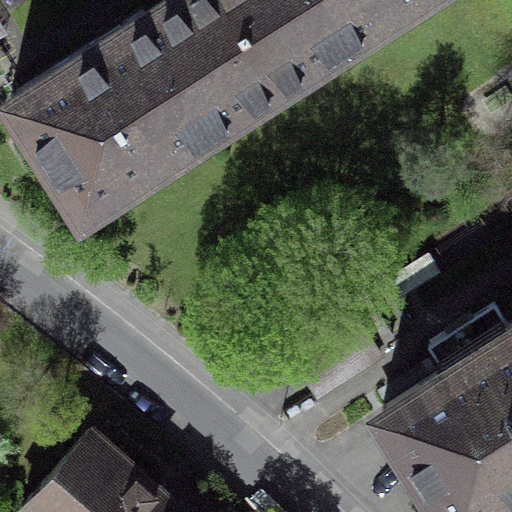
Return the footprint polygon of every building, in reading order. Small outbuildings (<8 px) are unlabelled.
[(237,103),(278,77),(229,0),(165,0),(146,13),(143,9),(102,35),(12,92),(59,166),(67,162),(89,197),(162,151),(157,142),(232,94),(237,103)] [(229,0),(278,77),(318,51),(313,42),(378,0),(391,0),(394,4),(400,0),(229,0)] [(297,361),(314,389),(380,349),(345,292),(279,332),(297,361)] [(511,318),(508,321),(495,300),(462,321),(428,342),(441,364),(382,401),(452,511),(468,511),(511,484),(511,318)] [(23,502),(26,505),(23,509),(25,511),(30,505),(37,511),(186,511),(165,494),(89,428),(23,502)]
